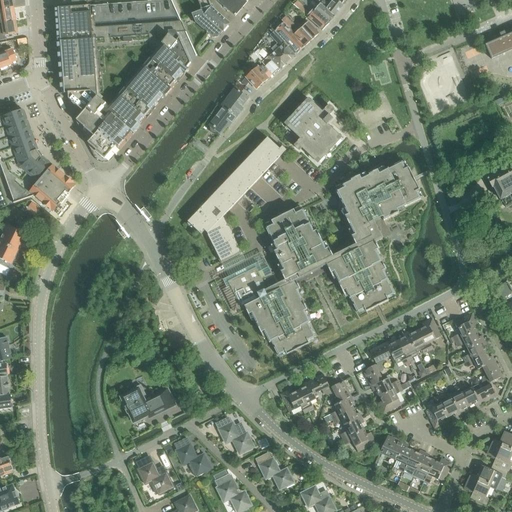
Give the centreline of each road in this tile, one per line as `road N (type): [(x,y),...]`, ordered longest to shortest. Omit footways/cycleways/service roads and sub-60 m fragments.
road 1 (residential): [(354,0),(254,99),(177,196),(150,245)]
road 2 (residential): [(48,483),(42,297),(77,217),(103,191)]
road 3 (residential): [(269,0),(103,191)]
road 4 (residential): [(424,511),(319,461),(243,398)]
road 5 (residential): [(243,398),(199,342),(150,245)]
road 6 (residential): [(465,288),(419,128)]
road 7 (residential): [(340,350),(465,288)]
road 8 (residential): [(419,128),(379,0)]
road 9 (residential): [(40,79),(103,191)]
road 10 (residential): [(274,511),(190,425)]
